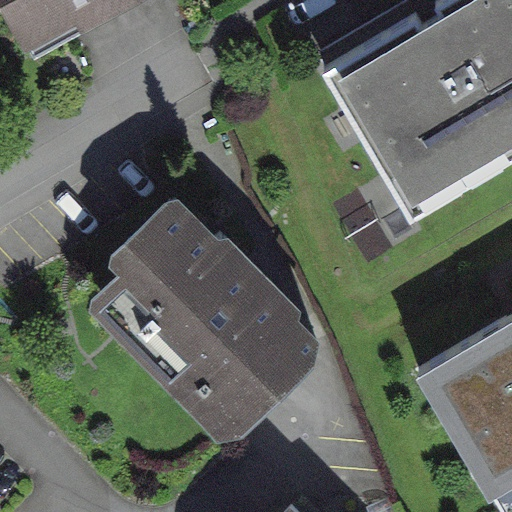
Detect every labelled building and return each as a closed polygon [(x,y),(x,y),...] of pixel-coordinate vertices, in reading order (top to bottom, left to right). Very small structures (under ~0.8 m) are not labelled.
[(11,0),(35,43),(113,0),(11,0)] [(511,0),(428,0),(331,57),(417,202),(511,146),(511,0)] [(329,333),(189,195),(105,279),(245,418),(329,333)] [(511,310),(508,313),(434,355),(508,485),(511,483),(511,310)] [(320,511),(308,500),(296,511),(320,511)]
